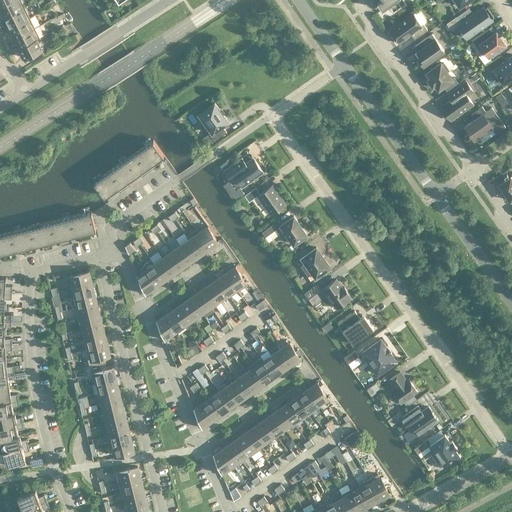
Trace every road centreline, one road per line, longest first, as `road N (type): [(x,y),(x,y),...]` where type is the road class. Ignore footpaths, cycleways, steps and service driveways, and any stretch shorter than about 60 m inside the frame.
road 1 (residential): [(344,66),(271,116),(511,454)]
road 2 (residential): [(99,256),(34,273),(31,281),(33,378),(75,511)]
road 3 (residential): [(118,251),(229,511)]
road 4 (residential): [(162,511),(99,256)]
road 5 (residential): [(473,169),(365,7)]
road 6 (residential): [(25,94),(171,0)]
road 7 (tertiary): [(344,66),(437,195)]
road 8 (tertiary): [(437,195),(511,302)]
